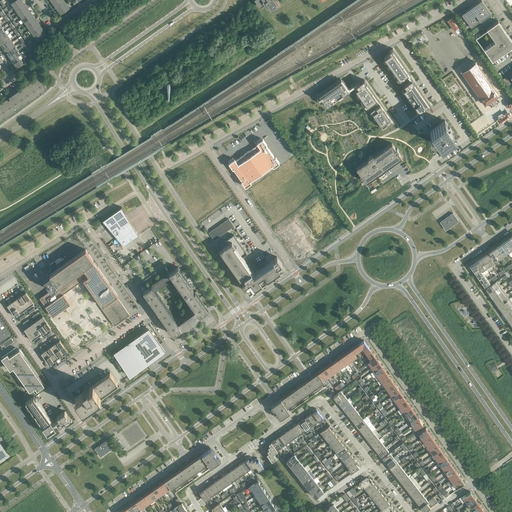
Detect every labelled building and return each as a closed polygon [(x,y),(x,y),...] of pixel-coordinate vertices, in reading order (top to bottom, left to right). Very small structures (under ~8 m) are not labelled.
[(66,4),(64,0),(55,6),(58,10),(66,4)] [(255,0),(260,6),(265,2),(271,10),(280,4),(276,0),(255,0)] [(482,0),(461,14),(471,28),(491,14),(482,0)] [(25,5),(23,1),(14,7),(17,11),(25,5)] [(69,8),(66,4),(58,10),(61,14),(69,8)] [(28,9),(25,5),(17,11),(15,12),(18,16),(20,15),(28,9)] [(30,12),(28,9),(20,15),(22,18),(30,12)] [(33,16),(30,12),(22,18),(21,19),(23,23),(25,22),(33,16)] [(36,20),(33,16),(25,22),(27,26),(36,20)] [(490,17),(471,30),(474,34),(492,20),(490,17)] [(453,18),(449,21),(456,32),(460,29),(453,18)] [(38,24),(36,20),(27,26),(30,29),(38,24)] [(508,35),(498,21),(492,24),(492,23),(491,23),(490,23),(490,24),(490,25),(491,26),(489,27),(488,27),(489,27),(487,29),(489,32),(489,33),(495,41),(484,48),(487,53),(486,53),(486,54),(486,55),(487,55),(488,54),(492,60),(509,48),(510,48),(509,47),(511,45),(511,40),(510,38),(509,39),(507,36),(508,35)] [(41,27),(38,24),(30,29),(30,30),(29,30),(31,33),(32,33),(33,33),(41,27)] [(43,31),(41,27),(33,33),(35,37),(43,31)] [(46,35),(43,31),(35,37),(38,40),(46,35)] [(10,38),(7,35),(0,39),(0,42),(1,44),(10,38)] [(12,42),(10,38),(1,44),(4,48),(12,42)] [(15,46),(12,42),(4,48),(7,52),(15,46)] [(17,50),(15,46),(7,52),(9,55),(17,50)] [(20,53),(17,50),(9,55),(8,56),(10,60),(20,53)] [(393,52),(384,57),(400,80),(407,75),(410,80),(404,84),(406,87),(403,89),(419,111),(428,105),(428,104),(429,103),(422,93),(412,79),(409,75),(410,74),(409,73),(409,72),(394,51),(393,52)] [(23,57),(20,53),(10,60),(13,64),(23,57)] [(25,61),(23,57),(13,64),(16,68),(25,61)] [(499,95),(476,62),(462,72),(485,105),(489,102),(488,101),(494,96),(495,98),(499,95)] [(33,80),(35,82),(32,84),(31,82),(27,85),(34,96),(39,93),(38,92),(40,90),(42,92),(48,88),(39,76),(33,80)] [(342,79),(319,96),(320,97),(326,106),(343,95),(344,97),(350,93),(348,91),(353,87),(367,107),(377,100),(380,105),(371,112),(382,129),(392,122),(393,121),(374,94),(364,80),(360,83),(359,81),(349,88),(342,79)] [(34,96),(27,85),(22,89),(23,90),(20,92),(19,91),(15,94),(22,105),(26,101),(26,100),(29,98),(30,99),(34,96)] [(22,105),(15,94),(10,97),(11,98),(5,102),(4,101),(3,102),(10,113),(14,110),(14,109),(17,107),(18,108),(22,105)] [(10,113),(3,102),(1,104),(2,105),(0,105),(0,120),(2,118),(2,117),(5,115),(6,116),(10,113)] [(456,136),(445,121),(430,131),(441,146),(456,136)] [(263,140),(263,139),(262,140),(258,143),(257,143),(257,144),(258,145),(249,151),(248,151),(244,154),(245,154),(235,161),(235,160),(234,159),(233,159),(234,160),(229,162),(229,163),(229,164),(232,168),(233,169),(233,168),(242,181),(241,181),(242,182),(245,186),(245,187),(246,186),(250,183),(251,183),(250,182),(250,181),(259,175),(263,172),(272,165),(273,166),(273,167),(274,166),(278,163),(279,163),(279,162),(276,158),(275,157),(266,145),(267,145),(266,144),(263,140)] [(383,170),(402,157),(398,151),(397,148),(396,149),(392,143),(373,156),(373,155),(368,158),(368,160),(356,168),(360,174),(360,175),(361,177),(362,176),(366,182),(378,174),(381,177),(386,174),(383,170)] [(121,207),(103,220),(103,221),(108,226),(109,225),(124,246),(138,236),(138,235),(135,232),(136,232),(135,231),(135,232),(133,228),(130,224),(128,221),(128,220),(127,221),(125,217),(123,215),(125,214),(125,213),(122,208),(121,207)] [(443,221),(441,222),(445,228),(457,219),(453,213),(451,214),(443,221)] [(273,261),(254,274),(243,257),(247,254),(234,235),(217,247),(249,292),(284,267),(277,257),(272,260),(273,261)] [(511,251),(511,248),(507,241),(503,245),(509,254),(511,251)] [(509,254),(503,245),(498,248),(505,257),(509,254)] [(505,257),(498,248),(494,251),(500,260),(505,257)] [(44,279),(51,290),(57,286),(59,288),(63,294),(84,280),(102,306),(101,307),(114,326),(130,315),(117,296),(118,295),(111,285),(96,264),(95,262),(86,249),(50,274),(48,276),(44,279)] [(500,260),(494,251),(489,254),(496,263),(500,260)] [(496,263),(489,254),(485,257),(491,266),(496,263)] [(492,268),(491,266),(485,257),(480,260),(488,271),(492,268)] [(488,271),(480,260),(476,263),(483,273),(483,272),(484,274),(488,271)] [(483,273),(476,263),(471,267),(486,287),(490,283),(484,274),(483,272),(483,273)] [(178,267),(160,279),(143,291),(169,328),(178,322),(156,291),(173,279),(195,310),(204,304),(195,291),(194,292),(190,286),(191,286),(178,267)] [(501,285),(497,281),(487,288),(491,292),(501,285)] [(504,290),(501,285),(491,292),(494,297),(504,290)] [(57,286),(51,290),(40,298),(53,317),(70,304),(63,294),(59,288),(57,286)] [(507,294),(504,290),(494,297),(497,301),(507,294)] [(30,298),(26,292),(21,295),(25,301),(30,298)] [(510,298),(507,294),(497,301),(500,306),(510,298)] [(21,295),(16,299),(20,304),(25,301),(21,295)] [(511,298),(511,297),(510,298),(500,306),(503,310),(511,303),(511,298)] [(25,301),(29,307),(34,303),(30,298),(25,301)] [(16,299),(12,302),(16,308),(20,304),(16,299)] [(24,310),(29,307),(25,301),(20,304),(24,310)] [(7,305),(11,311),(16,308),(12,302),(7,305)] [(511,303),(503,310),(506,314),(511,310),(511,303)] [(20,313),(24,310),(20,304),(16,308),(20,313)] [(208,310),(204,304),(195,310),(178,322),(169,328),(173,334),(184,327),(185,327),(189,327),(191,326),(192,325),(193,324),(194,323),(196,322),(198,318),(198,317),(208,310)] [(15,316),(20,313),(16,308),(11,311),(15,316)] [(47,322),(43,316),(38,319),(42,325),(47,322)] [(0,342),(11,335),(0,319),(0,342)] [(38,319),(33,323),(37,328),(42,325),(38,319)] [(42,325),(46,331),(51,327),(47,322),(42,325)] [(33,323),(29,326),(33,332),(37,328),(33,323)] [(41,334),(46,331),(42,325),(37,328),(41,334)] [(24,329),(28,335),(33,332),(29,326),(24,329)] [(37,337),(41,334),(37,328),(33,332),(37,337)] [(151,361),(150,361),(165,351),(149,328),(144,332),(140,334),(134,338),(114,353),(130,376),(150,361),(151,361)] [(32,340),(37,337),(33,332),(28,335),(32,340)] [(2,343),(5,347),(14,341),(11,337),(2,343)] [(64,346),(60,340),(55,343),(59,349),(64,346)] [(364,340),(359,344),(363,348),(362,348),(365,352),(370,349),(364,340)] [(55,343),(50,347),(54,352),(59,349),(55,343)] [(363,348),(359,344),(351,349),(354,354),(362,348),(363,348)] [(59,349),(63,355),(68,351),(64,346),(59,349)] [(50,347),(46,350),(50,356),(54,352),(50,347)] [(44,385),(20,351),(19,349),(17,351),(15,348),(1,357),(10,370),(11,369),(13,367),(17,373),(16,373),(17,374),(17,373),(30,391),(33,388),(35,391),(44,385)] [(58,358),(63,355),(59,349),(54,352),(58,358)] [(354,354),(351,349),(347,352),(352,360),(357,357),(354,354)] [(376,357),(370,349),(365,352),(371,360),(371,361),(376,357)] [(41,353),(45,359),(50,356),(46,350),(41,353)] [(54,361),(58,358),(54,352),(50,356),(54,361)] [(352,360),(347,352),(343,355),(348,363),(352,360)] [(348,363),(343,355),(338,358),(344,366),(348,363)] [(49,365),(54,361),(50,356),(45,359),(49,365)] [(379,362),(376,357),(371,361),(371,360),(368,363),(371,367),(379,362)] [(344,366),(338,358),(334,361),(340,369),(344,366)] [(340,369),(334,361),(330,364),(336,372),(340,369)] [(381,366),(379,362),(371,367),(374,371),(381,366)] [(336,372),(330,364),(326,367),(331,375),(336,372)] [(384,370),(381,366),(374,371),(377,375),(384,370)] [(331,375),(326,367),(322,370),(327,378),(331,375)] [(327,378),(322,370),(318,373),(323,381),(327,378)] [(387,374),(384,370),(377,375),(380,380),(387,374)] [(110,373),(101,379),(109,390),(118,384),(110,373)] [(323,381),(318,373),(311,377),(318,386),(324,382),(323,381)] [(390,378),(387,374),(380,380),(382,384),(390,378)] [(318,386),(311,377),(299,386),(305,395),(318,386)] [(393,382),(390,378),(382,384),(385,388),(393,382)] [(101,379),(93,385),(101,396),(109,390),(101,379)] [(396,387),(393,382),(385,388),(388,392),(396,387)] [(84,391),(75,397),(83,408),(90,404),(89,403),(92,401),(93,402),(97,399),(101,396),(93,385),(89,388),(88,386),(83,390),(84,391)] [(305,395),(299,386),(293,390),(299,399),(305,395)] [(399,391),(396,387),(388,392),(391,396),(399,391)] [(299,399),(293,390),(280,399),(281,400),(287,408),(299,399)] [(333,397),(337,401),(344,395),(341,391),(333,397)] [(402,395),(399,391),(391,396),(394,401),(402,395)] [(347,399),(344,395),(337,401),(340,405),(347,399)] [(405,399),(402,395),(394,401),(397,405),(405,399)] [(34,396),(25,402),(47,433),(69,418),(65,411),(57,417),(53,420),(37,398),(36,399),(34,396)] [(281,400),(280,399),(272,405),(281,418),(290,412),(287,408),(281,400)] [(350,403),(347,399),(340,405),(343,409),(350,403)] [(408,403),(405,399),(397,405),(400,409),(408,403)] [(354,407),(350,403),(343,409),(346,413),(354,407)] [(411,408),(408,403),(400,409),(403,413),(411,408)] [(357,411),(354,407),(346,413),(349,417),(357,411)] [(323,417),(316,408),(312,411),(313,413),(318,421),(323,417)] [(414,412),(411,408),(403,413),(406,417),(414,412)] [(360,415),(357,411),(349,417),(352,421),(360,415)] [(417,416),(414,412),(406,417),(409,421),(417,416)] [(313,413),(309,415),(314,424),(318,421),(313,413)] [(314,424),(309,415),(304,418),(310,427),(314,424)] [(363,419),(360,415),(352,421),(356,425),(363,419)] [(420,420),(417,416),(409,421),(412,426),(420,420)] [(310,427),(304,418),(300,421),(306,429),(310,427)] [(366,423),(363,419),(356,425),(359,429),(366,423)] [(423,424),(420,420),(412,426),(415,430),(423,424)] [(306,429),(300,421),(296,424),(302,432),(306,429)] [(369,427),(366,423),(359,429),(362,433),(369,427)] [(302,432),(296,424),(292,427),(298,435),(302,432)] [(331,428),(330,426),(320,432),(324,437),(331,430),(330,429),(331,428)] [(298,435),(292,427),(288,430),(293,438),(298,435)] [(373,431),(369,427),(362,433),(365,437),(373,431)] [(418,434),(421,438),(429,433),(425,428),(418,434)] [(293,438),(288,430),(283,433),(289,441),(293,438)] [(335,434),(331,430),(324,437),(327,441),(335,434)] [(376,435),(373,431),(365,437),(368,441),(376,435)] [(289,441),(283,433),(279,436),(285,444),(289,441)] [(431,437),(429,433),(421,438),(424,442),(431,437)] [(338,438),(335,434),(327,441),(330,445),(338,438)] [(379,439),(376,435),(368,441),(371,445),(379,439)] [(285,444),(279,436),(275,439),(281,447),(285,444)] [(434,441),(431,437),(424,442),(427,446),(434,441)] [(341,442),(338,438),(330,445),(333,449),(341,442)] [(281,447),(275,439),(271,442),(277,450),(281,447)] [(382,443),(379,439),(371,445),(375,449),(382,443)] [(97,447),(96,448),(100,454),(112,446),(108,440),(106,441),(97,447)] [(437,445),(434,441),(427,446),(430,451),(437,445)] [(277,450),(271,442),(267,445),(269,449),(270,449),(273,454),(278,451),(277,450)] [(344,446),(341,442),(333,449),(336,453),(344,446)] [(385,447),(382,443),(375,449),(378,453),(385,447)] [(440,449),(437,445),(430,451),(433,455),(440,449)] [(0,461),(8,456),(6,452),(1,446),(0,446),(0,461)] [(347,450),(344,446),(336,453),(339,457),(347,450)] [(389,451),(385,447),(378,453),(381,457),(389,451)] [(211,448),(202,454),(203,455),(202,455),(208,463),(208,464),(211,467),(220,461),(211,448)] [(270,449),(269,449),(265,452),(272,461),(276,458),(273,454),(270,449)] [(443,454),(440,449),(433,455),(435,459),(443,454)] [(350,454),(347,450),(339,457),(343,461),(350,454)] [(393,457),(390,453),(382,459),(386,463),(393,457)] [(203,455),(202,454),(190,463),(196,472),(208,464),(208,463),(202,455),(203,455)] [(354,458),(350,454),(343,461),(346,465),(354,458)] [(446,458),(443,454),(435,459),(438,463),(446,458)] [(289,465),(290,465),(298,459),(294,455),(286,461),(287,461),(288,463),(289,463),(290,464),(289,465)] [(253,461),(250,457),(246,460),(251,468),(252,469),(256,466),(252,461),(253,461)] [(396,461),(393,457),(386,463),(389,467),(396,461)] [(257,458),(253,461),(252,461),(256,466),(259,470),(263,467),(257,458)] [(357,462),(354,458),(346,465),(349,468),(349,469),(357,462)] [(449,462),(446,458),(438,463),(441,467),(449,462)] [(301,463),(298,459),(290,465),(292,467),(293,468),(293,469),(301,463)] [(251,468),(246,460),(241,463),(247,471),(251,468)] [(400,465),(396,461),(389,467),(392,471),(400,465)] [(357,462),(349,469),(349,468),(348,469),(351,474),(359,468),(357,465),(358,465),(359,465),(357,462)] [(452,466),(449,462),(441,467),(444,472),(452,466)] [(196,472),(190,463),(183,467),(190,476),(196,472)] [(247,471),(241,463),(237,466),(243,474),(247,471)] [(304,467),(301,463),(293,469),(295,471),(296,472),(296,473),(304,467)] [(403,469),(400,465),(392,471),(395,475),(403,469)] [(243,474),(237,466),(233,469),(239,477),(243,474)] [(455,470),(452,466),(444,472),(447,476),(455,470)] [(190,476),(183,467),(171,476),(177,485),(190,476)] [(307,471),(304,467),(296,473),(298,475),(299,476),(299,477),(307,471)] [(239,477),(233,469),(229,472),(235,480),(239,477)] [(406,473),(403,469),(395,475),(398,479),(406,473)] [(309,470),(307,471),(299,477),(301,479),(302,479),(303,480),(302,481),(313,474),(309,470)] [(458,474),(455,470),(447,476),(450,480),(458,474)] [(235,480),(229,472),(225,475),(230,483),(235,480)] [(409,477),(406,473),(398,479),(401,483),(409,477)] [(316,478),(313,474),(302,481),(303,481),(304,483),(305,483),(306,484),(305,485),(314,479),(316,478)] [(461,479),(458,474),(450,480),(453,484),(461,479)] [(230,483),(225,475),(220,478),(226,486),(230,483)] [(177,485),(171,476),(165,480),(170,488),(171,490),(177,485)] [(412,481),(409,477),(401,483),(405,487),(412,481)] [(226,486),(220,478),(216,480),(222,489),(226,486)] [(369,480),(367,478),(359,484),(362,488),(364,487),(363,487),(371,481),(370,479),(369,480)] [(317,483),(314,479),(305,485),(306,485),(307,487),(308,487),(309,488),(308,489),(309,489),(317,483)] [(464,483),(461,479),(453,484),(456,488),(464,483)] [(170,488),(165,480),(161,483),(166,491),(170,488)] [(222,489),(216,480),(212,483),(218,492),(222,489)] [(250,486),(253,491),(261,485),(260,485),(259,484),(260,483),(258,481),(250,486)] [(374,485),(371,481),(363,487),(364,487),(367,491),(374,485)] [(415,485),(412,481),(405,487),(408,491),(415,485)] [(319,482),(317,483),(309,489),(311,491),(312,492),(312,493),(320,487),(322,486),(319,482)] [(166,491),(161,483),(157,486),(162,494),(166,491)] [(218,492),(212,483),(208,486),(214,495),(218,492)] [(261,485),(253,491),(255,495),(264,490),(263,489),(263,490),(262,488),(263,488),(261,486),(261,485)] [(378,489),(374,485),(367,491),(370,495),(378,489)] [(419,489),(415,485),(408,491),(411,495),(419,489)] [(162,494),(157,486),(152,489),(158,497),(162,494)] [(214,495),(208,486),(204,489),(210,497),(214,495)] [(323,491),(320,487),(312,493),(314,495),(316,497),(323,491)] [(204,489),(203,488),(199,491),(205,501),(210,497),(204,489)] [(158,497),(152,489),(148,492),(154,500),(158,497)] [(381,493),(378,489),(370,495),(373,499),(381,493)] [(422,493),(419,489),(411,495),(414,499),(422,493)] [(264,490),(255,495),(258,500),(266,494),(265,493),(265,492),(264,490)] [(462,497),(465,501),(473,496),(470,491),(462,497)] [(154,500),(148,492),(144,495),(150,503),(154,500)] [(384,497),(381,493),(373,499),(376,503),(384,497)] [(425,497),(422,493),(414,499),(417,503),(425,497)] [(266,494),(258,500),(261,504),(269,498),(268,498),(267,497),(268,496),(266,494)] [(150,503),(144,495),(140,498),(145,506),(150,503)] [(476,500),(473,496),(465,501),(468,506),(476,500)] [(387,501),(384,497),(376,503),(379,507),(387,501)] [(428,501),(425,497),(417,503),(421,507),(428,501)] [(433,497),(428,501),(432,506),(437,502),(433,497)] [(145,506),(140,498),(136,501),(141,509),(145,506)] [(269,498),(261,504),(264,508),(272,503),(271,502),(271,503),(270,501),(271,501),(269,499),(269,498)] [(479,504),(476,500),(468,506),(471,510),(479,504)] [(136,511),(141,509),(136,501),(132,504),(135,509),(136,511)] [(390,505),(387,501),(379,507),(382,511),(390,505)] [(432,506),(428,501),(421,507),(422,509),(421,510),(422,511),(423,511),(424,511),(432,506)] [(174,508),(176,511),(178,511),(185,508),(182,503),(174,508)] [(215,511),(223,508),(220,503),(210,510),(212,511),(213,511),(215,511)] [(272,503),(264,508),(266,511),(267,511),(274,507),(273,505),(272,503)]
